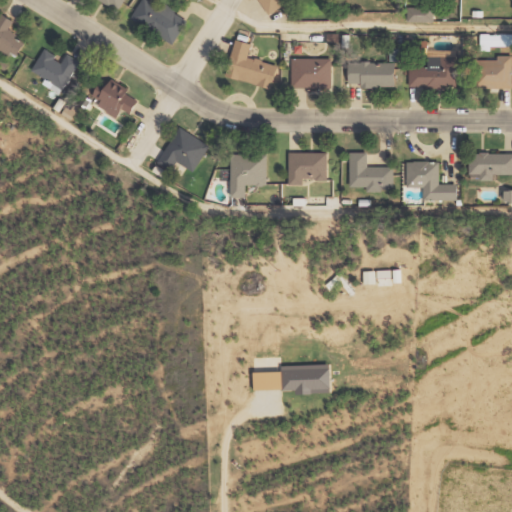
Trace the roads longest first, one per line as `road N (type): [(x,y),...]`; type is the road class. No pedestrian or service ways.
road 1 (residential): [(179,87),(238,117),(511,122)]
road 2 (residential): [(127,163),(234,0)]
road 3 (residential): [(179,87),(41,0)]
